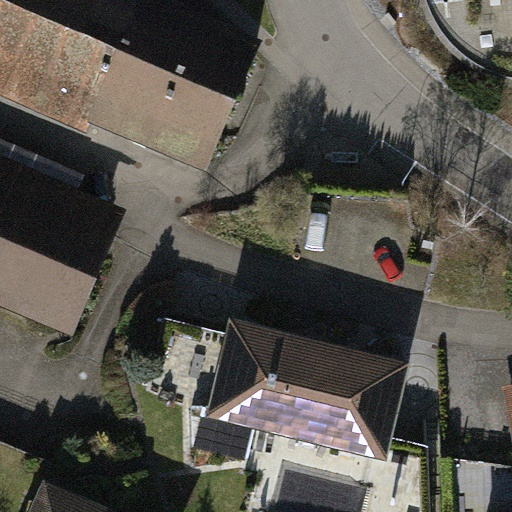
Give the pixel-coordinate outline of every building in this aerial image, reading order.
[(0,0),(0,67),(209,159),(256,53),(134,0),(0,0)] [(511,0),(422,0),(425,7),(437,32),(453,49),(477,68),(502,79),(511,79),(511,0)] [(0,296),(81,329),(127,214),(0,163),(0,296)] [(222,417),(392,459),(415,368),(244,326),(222,417)] [(113,511),(53,485),(41,511),(113,511)]
